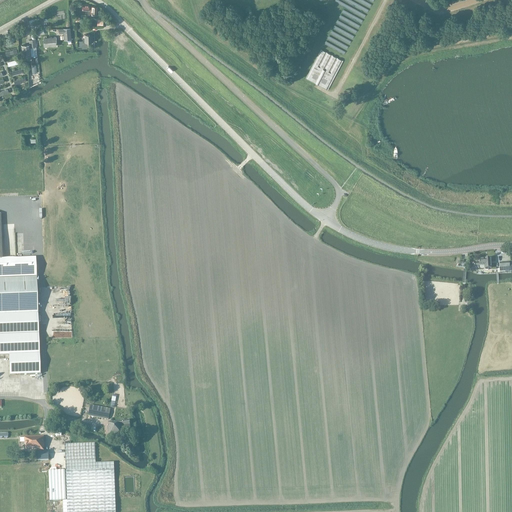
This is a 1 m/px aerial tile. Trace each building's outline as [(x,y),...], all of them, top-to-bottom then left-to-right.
[(91,7),(89,7),(89,5),(83,4),(82,10),(88,11),(87,16),(90,16),(91,14),(98,14),(98,7),(91,6),(91,7)] [(71,28),(67,29),(59,29),(59,33),(64,33),(64,40),(71,40),(71,28)] [(88,42),(93,42),(93,34),(85,35),(85,38),(83,38),(83,40),(79,40),(79,46),(82,46),(82,48),(87,48),(87,42),(88,42)] [(56,43),(57,43),(57,42),(56,42),(56,38),(44,38),(44,46),(56,46),(56,43)] [(22,54),(23,54),(24,59),(31,59),(30,48),(36,47),(35,39),(29,40),(29,45),(21,46),(22,54)] [(306,78),(328,90),(343,61),(321,50),(306,78)] [(0,279),(36,277),(35,258),(2,259),(0,259),(0,279)] [(489,269),(491,268),(491,259),(479,259),(479,263),(474,263),(474,268),(479,268),(478,265),(485,265),(485,270),(486,271),(488,270),(489,270),(489,269)] [(510,267),(509,262),(499,263),(500,268),(508,268),(508,272),(511,272),(511,270),(511,268),(511,267),(510,267)] [(36,277),(0,279),(0,355),(9,356),(9,376),(40,374),(38,322),(41,322),(40,314),(37,314),(37,312),(40,312),(40,307),(37,307),(36,277)] [(9,377),(9,362),(1,362),(1,377),(9,377)] [(110,409),(90,405),(88,416),(108,420),(110,409)] [(130,430),(129,420),(108,422),(109,426),(108,427),(109,436),(122,435),(121,429),(122,429),(122,430),(130,430)] [(68,421),(68,426),(89,429),(90,425),(68,421)] [(36,461),(48,460),(48,451),(44,452),(43,448),(44,448),(44,436),(24,437),(25,452),(36,452),(36,461)] [(95,443),(70,444),(70,442),(65,442),(66,471),(48,472),(50,501),(62,501),(62,511),(116,511),(116,495),(115,485),(115,469),(114,463),(96,463),(95,443)]
